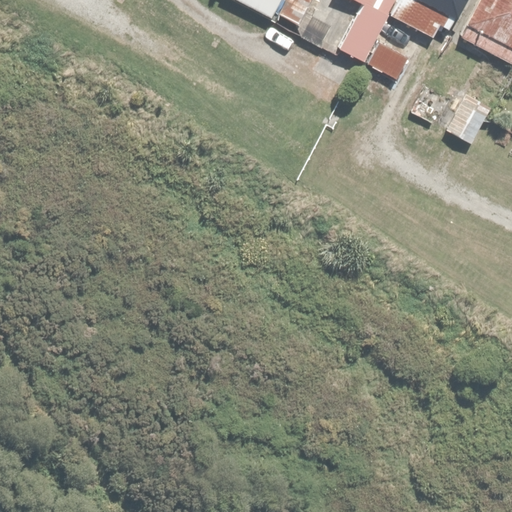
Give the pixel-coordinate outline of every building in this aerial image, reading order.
[(243,0),(270,14),(277,0),(243,0)] [(358,0),(337,45),(358,55),(384,0),(358,0)] [(395,0),(390,11),(431,31),(437,20),(447,25),(459,0),(395,0)] [(511,0),(472,0),(456,31),(510,59),(511,54),(511,0)] [(378,41),(366,63),(388,75),(400,53),(378,41)] [(425,80),(409,109),(433,122),(449,93),(425,80)] [(468,84),(445,125),(471,140),(495,99),(468,84)]
